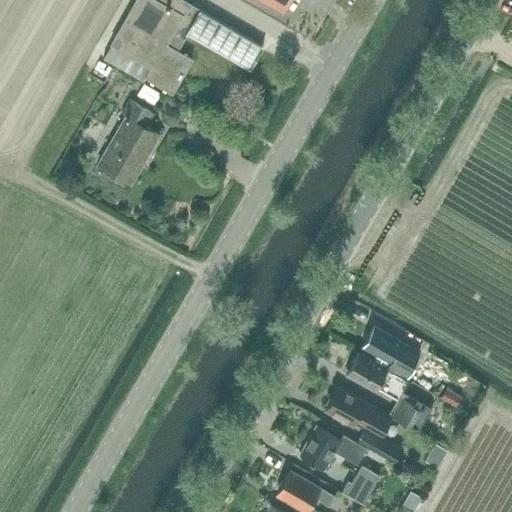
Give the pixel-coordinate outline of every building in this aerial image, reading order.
[(264,46),(202,9),(186,0),(135,0),(110,43),(111,44),(104,57),(171,97),(193,57),(179,49),(189,32),(251,68),(264,46)] [(264,0),(284,11),(289,0),(264,0)] [(144,83),(138,93),(155,103),(161,92),(144,83)] [(146,125),(155,111),(129,96),(121,112),(124,115),(97,162),(124,178),(140,151),(146,155),(159,133),(146,125)] [(205,125),(222,129),(224,118),(208,114),(205,125)] [(372,359),(405,379),(420,352),(403,341),(374,323),(361,345),(375,354),(372,359)] [(405,379),(372,359),(358,351),(346,372),(374,388),(376,385),(397,397),(389,412),(393,414),(392,415),(423,432),(436,408),(422,401),(420,405),(401,395),(410,381),(405,379)] [(389,412),(388,414),(337,386),(326,407),(354,424),(357,419),(384,433),(392,415),(393,414),(389,412)] [(441,399),(456,407),(462,396),(447,388),(441,399)] [(343,432),(340,438),(317,424),(299,453),(325,468),(334,450),(357,463),(367,445),(358,440),(343,432)] [(401,449),(395,445),(365,427),(358,440),(367,445),(394,461),(401,449)] [(349,480),(343,491),(363,503),(368,496),(380,476),(362,465),(352,482),(349,480)] [(320,511),(311,507),(316,497),(329,505),(335,494),(322,486),(322,485),(290,467),(275,494),(305,511),(304,511),(320,511)] [(410,491),(398,511),(411,511),(412,511),(421,497),(410,491)] [(287,511),(271,502),(264,511),(287,511)]
